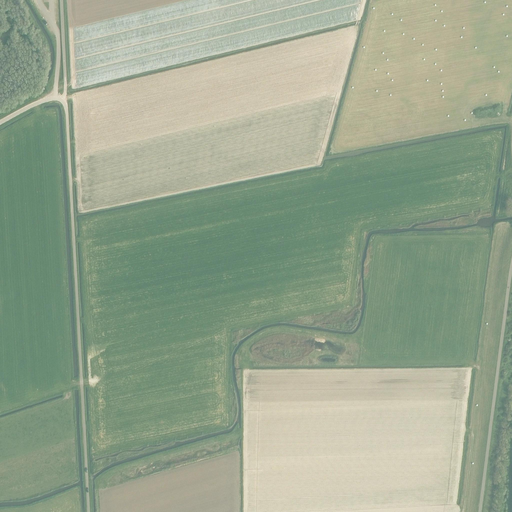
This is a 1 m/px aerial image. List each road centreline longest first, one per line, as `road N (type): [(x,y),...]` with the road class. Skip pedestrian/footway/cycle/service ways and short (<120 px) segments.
road 1 (unclassified): [(88,511),(65,104),(47,98),(0,122)]
road 2 (track): [(102,511),(107,474),(246,432),(251,342),(279,331),(366,340)]
road 3 (track): [(363,0),(319,164)]
road 4 (track): [(463,511),(476,365)]
